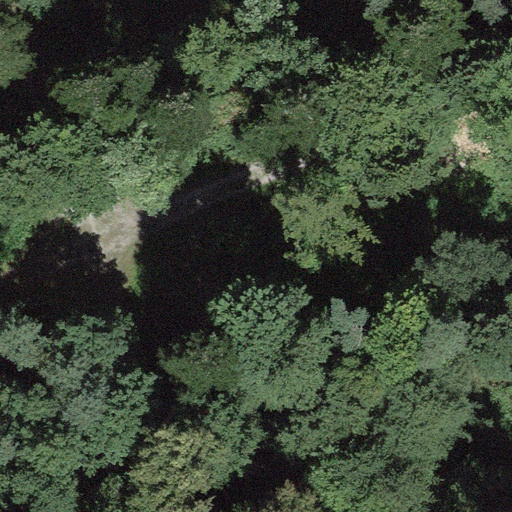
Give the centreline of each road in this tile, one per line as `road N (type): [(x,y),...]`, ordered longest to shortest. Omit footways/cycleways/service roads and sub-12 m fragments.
road 1 (track): [(511,81),(0,311)]
road 2 (track): [(177,511),(22,0)]
